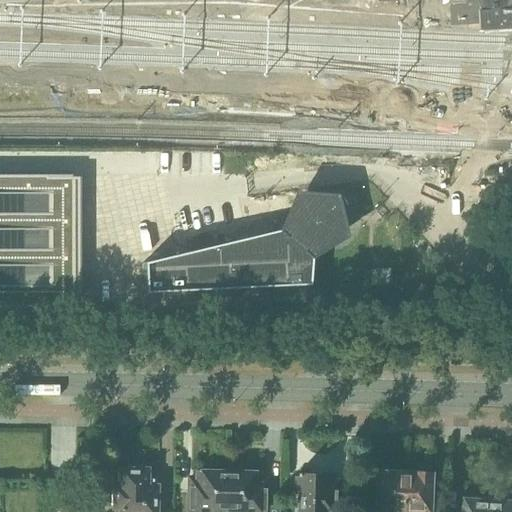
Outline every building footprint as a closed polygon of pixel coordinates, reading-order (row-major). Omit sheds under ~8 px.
[(511,0),(448,0),(450,26),(479,24),(479,30),(504,29),(511,28),(511,22),(511,0)] [(0,308),(73,309),(73,195),(73,175),(65,175),(0,174),(0,308)] [(149,292),(313,285),(315,258),(351,236),(340,194),(298,190),(280,230),(147,262),(149,292)] [(78,455),(88,455),(88,439),(77,439),(78,455)] [(156,511),(157,477),(148,477),(148,470),(122,469),(121,488),(115,488),(115,508),(121,509),(120,511),(156,511)] [(403,511),(405,471),(377,470),(377,474),(369,474),(369,488),(376,489),(375,511),(403,511)] [(227,511),(228,472),(198,471),(198,480),(192,480),(191,511),(209,511),(210,511),(227,511)] [(431,511),(433,473),(405,471),(403,511),(431,511)] [(228,472),(227,511),(228,511),(280,511),(280,506),(265,506),(266,482),(259,481),(260,472),(228,472)] [(299,473),(297,511),(339,511),(334,511),(335,484),(329,484),(329,474),(299,473)] [(52,511),(52,482),(0,482),(0,511),(52,511)] [(481,511),(482,500),(464,499),(463,511),(481,511)] [(511,511),(511,508),(511,501),(482,500),(481,511),(511,511)]
